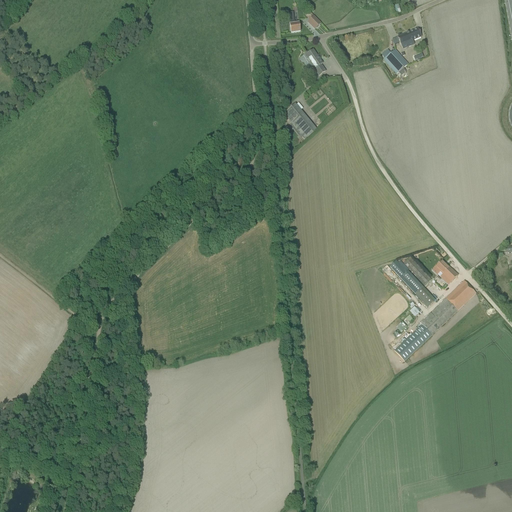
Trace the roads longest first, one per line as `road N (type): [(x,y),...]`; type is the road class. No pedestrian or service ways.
road 1 (track): [(251,43),(255,158),(114,298),(100,326)]
road 2 (track): [(511,325),(398,192),(367,141),(347,80)]
road 3 (track): [(100,326),(65,511)]
road 4 (unclassified): [(318,37),(396,20),(442,0)]
road 5 (track): [(0,255),(71,314),(100,326)]
